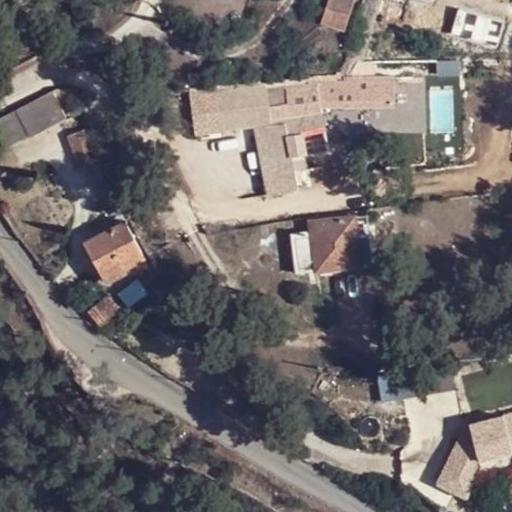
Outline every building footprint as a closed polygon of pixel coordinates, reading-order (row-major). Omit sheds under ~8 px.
[(328,0),(322,25),(345,32),(353,0),(328,0)] [(392,75),(347,77),(346,85),(285,90),(289,151),(304,150),(305,155),(333,154),(330,108),(394,108),(392,75)] [(252,126),(257,214),(260,217),(292,216),(289,151),(285,90),(281,87),(217,90),(218,127),(252,126)] [(51,90),(0,118),(0,135),(9,151),(68,117),(51,90)] [(100,163),(85,130),(69,138),(84,170),(100,163)] [(371,265),(368,217),(358,217),(361,266),(371,265)] [(314,232),(319,272),(359,267),(354,218),(313,223),(314,232)] [(143,260),(123,223),(87,242),(94,255),(103,273),(108,279),(114,279),(120,278),(125,273),(128,268),(143,260)] [(298,272),(319,272),(314,232),(293,234),(298,272)] [(170,305),(158,288),(149,293),(160,310),(170,305)] [(511,414),(471,426),(440,480),(463,497),(476,473),(511,465),(511,414)]
